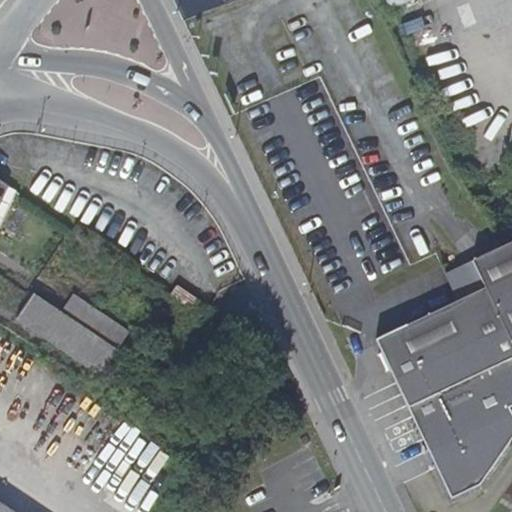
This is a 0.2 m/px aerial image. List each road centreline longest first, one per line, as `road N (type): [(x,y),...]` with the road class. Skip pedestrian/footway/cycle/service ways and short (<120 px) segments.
road 1 (unclassified): [(378,511),(246,214)]
road 2 (unclassified): [(0,82),(154,141),(246,214)]
road 3 (unclassified): [(197,102),(119,71),(54,60),(0,74)]
road 4 (unknown): [(0,416),(115,487),(130,511)]
road 5 (unclassified): [(246,214),(197,102)]
